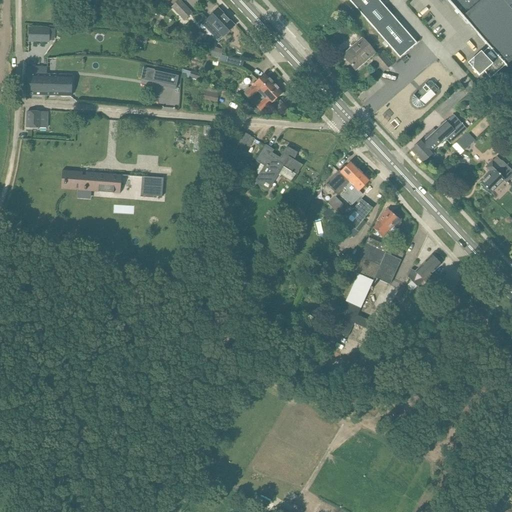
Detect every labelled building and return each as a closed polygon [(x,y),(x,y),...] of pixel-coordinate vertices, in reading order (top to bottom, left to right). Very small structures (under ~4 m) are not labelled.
[(184,20),(190,14),(192,13),(179,0),(172,7),(184,20)] [(374,29),(400,57),(416,43),(390,14),(390,15),(380,3),(377,0),(349,0),(365,17),(367,14),(377,25),(374,29)] [(511,0),(447,0),(489,48),(482,54),(481,52),(471,60),(471,67),(479,76),(484,72),(490,79),(511,59),(511,0)] [(218,9),(208,19),(207,19),(217,30),(211,35),(216,42),(234,26),(218,9)] [(29,42),(50,42),(50,29),(29,28),(29,42)] [(343,56),(355,70),(375,52),(363,39),(343,56)] [(209,59),(224,63),(226,57),(222,56),(223,54),(217,53),(211,51),(209,59)] [(380,53),(374,59),(384,71),(391,65),(380,53)] [(151,84),(176,90),(179,73),(155,68),(151,84)] [(201,73),(191,70),(189,77),(199,80),(201,73)] [(28,74),(27,95),(71,96),(72,75),(50,75),(28,74)] [(265,74),(244,93),(250,99),(258,91),(262,95),(273,84),(265,74)] [(425,84),(426,85),(415,96),(414,95),(413,95),(414,96),(413,98),(412,101),(412,103),(414,105),(416,107),(418,107),(421,107),(423,106),(424,106),(426,104),(425,104),(436,93),(437,94),(437,93),(439,91),(439,89),(435,85),(436,85),(435,84),(435,85),(432,81),(429,81),(426,84),(425,84)] [(271,104),(283,94),(273,84),(262,95),(265,98),(253,110),(258,115),(262,112),(270,104),(271,104)] [(204,92),(203,100),(217,102),(218,94),(204,92)] [(27,112),(26,128),(41,128),(41,123),(47,123),(48,112),(27,112)] [(423,139),(411,150),(422,163),(429,157),(431,159),(436,155),(434,153),(435,152),(434,150),(446,139),(450,144),(459,136),(466,129),(453,114),(424,141),(423,139)] [(86,146),(99,141),(96,133),(83,138),(86,146)] [(128,152),(141,141),(135,133),(121,144),(128,152)] [(246,133),(235,150),(239,154),(251,136),(246,133)] [(475,141),(467,133),(456,143),(463,151),(475,141)] [(259,175),(255,183),(261,187),(266,179),(274,183),(279,174),(283,168),(295,176),(296,176),(302,165),(293,159),(296,153),(287,148),(279,160),(270,154),(273,150),(266,146),(256,161),(261,164),(265,166),(259,175)] [(511,176),(511,172),(497,157),(486,168),(490,171),(486,175),(488,177),(482,184),(490,193),(504,179),(507,181),(511,176)] [(343,188),(344,188),(360,172),(351,162),(340,173),(341,174),(332,183),(339,189),(347,180),(349,182),(343,188)] [(68,171),(67,190),(74,190),(74,189),(88,190),(88,192),(103,193),(103,188),(106,188),(106,193),(122,194),(123,175),(109,174),(109,176),(92,175),(92,173),(68,171)] [(346,191),(344,194),(341,196),(351,206),(363,194),(360,190),(369,181),(360,172),(344,188),(346,191)] [(139,186),(140,176),(124,175),(124,182),(127,183),(127,187),(134,187),(134,185),(139,186)] [(162,179),(164,179),(164,178),(144,177),(143,187),(145,187),(144,196),(162,197),(162,196),(161,196),(162,179)] [(340,215),(344,205),(335,196),(329,203),(340,215)] [(338,229),(350,237),(372,209),(361,200),(338,229)] [(16,202),(15,215),(31,216),(32,203),(16,202)] [(334,217),(336,214),(329,207),(326,210),(334,217)] [(379,222),(373,228),(377,233),(381,231),(384,235),(394,225),(396,227),(401,222),(401,220),(400,218),(396,214),(394,216),(388,209),(377,220),(379,222)] [(354,271),(339,304),(328,328),(348,337),(354,324),(367,329),(371,321),(358,315),(361,310),(375,279),(390,285),(401,261),(395,259),(398,251),(368,238),(364,247),(366,248),(355,272),(354,271)] [(416,272),(411,269),(408,277),(418,287),(424,281),(429,285),(436,278),(431,274),(441,264),(432,255),(416,272)] [(393,369),(400,373),(403,374),(414,354),(405,349),(393,369)]
